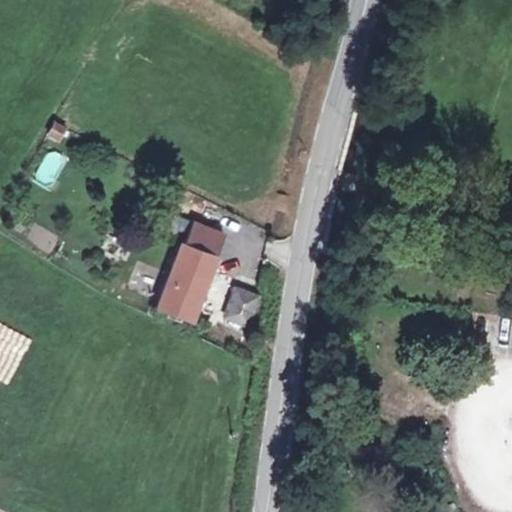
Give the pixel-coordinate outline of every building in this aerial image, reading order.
[(31,181),(50,191),(68,158),(48,148),(31,181)] [(75,203),(64,221),(75,228),(86,209),(75,203)] [(227,232),(191,220),(161,308),(202,320),(210,297),(205,295),(212,277),(217,279),(226,254),(220,252),(227,232)] [(151,285),(126,274),(118,296),(122,298),(121,302),(136,308),(138,304),(144,306),(151,285)] [(260,291),(236,284),(229,315),(253,320),(260,291)]
